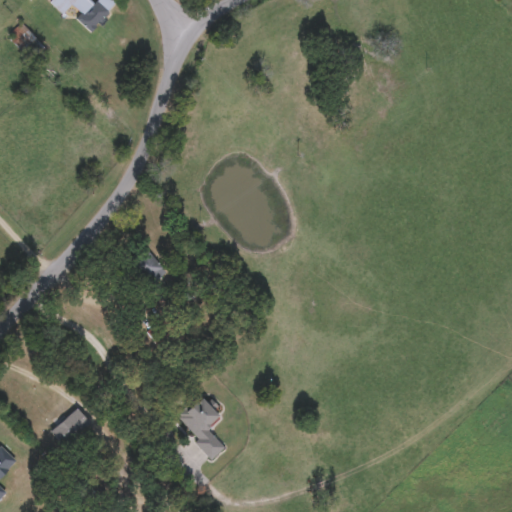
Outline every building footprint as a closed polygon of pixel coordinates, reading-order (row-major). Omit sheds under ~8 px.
[(113,0),(115,1),(89,30),(74,17),(79,11),(70,3),(62,13),(47,0),(90,0),(92,1),(92,0),(113,0)] [(0,74),(0,43),(7,37),(38,69),(15,90),(0,74)] [(146,287),(126,267),(145,249),(164,269),(146,287)] [(144,328),(166,314),(175,329),(153,343),(144,328)] [(211,457),(174,417),(197,395),(215,414),(203,425),(222,446),(211,457)]
